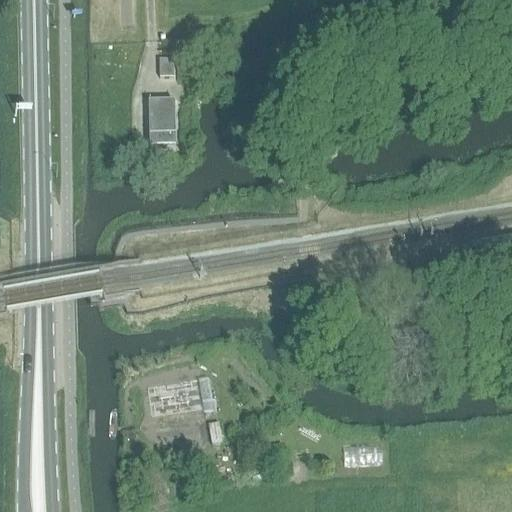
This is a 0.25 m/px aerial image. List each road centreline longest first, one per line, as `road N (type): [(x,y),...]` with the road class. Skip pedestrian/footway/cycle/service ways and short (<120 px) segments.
road 1 (secondary): [(37,511),(35,0)]
road 2 (unclassified): [(511,333),(372,348),(357,343),(334,315)]
